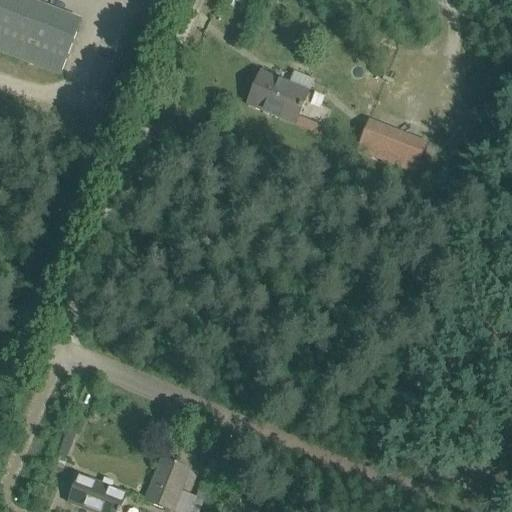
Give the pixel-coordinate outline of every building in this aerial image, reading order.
[(18,0),(0,0),(0,52),(60,75),(80,23),(18,0)] [(311,95),(261,74),(247,106),(298,127),(311,95)] [(358,151),(382,160),(392,133),(369,124),(358,151)] [(159,458),(142,501),(168,511),(172,511),(189,470),(159,458)] [(102,486),(80,477),(69,505),(87,511),(120,511),(126,495),(110,489),(113,483),(104,480),(102,486)]
